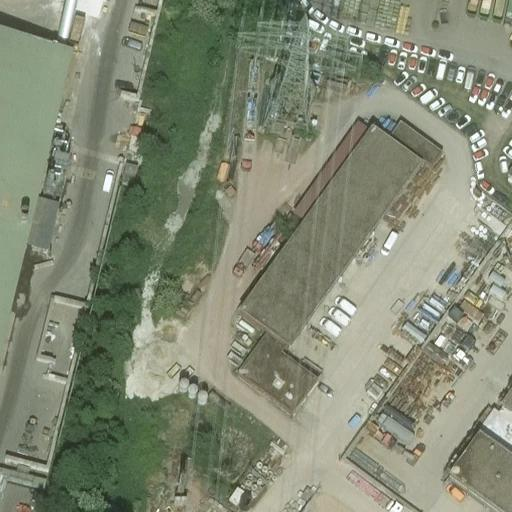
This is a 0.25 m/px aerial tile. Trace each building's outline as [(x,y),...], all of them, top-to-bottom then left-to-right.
[(69,54),(0,38),(0,115),(52,128),(69,54)] [(0,352),(52,128),(0,115),(0,352)] [(397,126),(382,147),(421,175),(426,179),(442,158),(397,126)] [(382,147),(368,136),(232,325),(264,348),(285,363),(421,175),(382,147)] [(285,363),(264,348),(237,385),(293,426),(320,388),(285,363)] [(476,443),(482,447),(449,494),(474,511),(511,511),(511,408),(503,421),(496,416),(476,443)]
